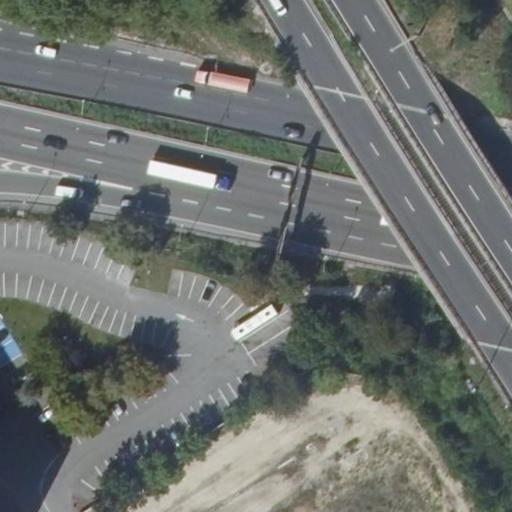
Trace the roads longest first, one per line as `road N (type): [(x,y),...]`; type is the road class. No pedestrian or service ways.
road 1 (trunk): [(511,160),(0,57)]
road 2 (motorway): [(282,0),(511,359)]
road 3 (trunk): [(156,174),(511,248)]
road 4 (motorway): [(511,247),(353,0)]
road 5 (unknown): [(170,511),(323,409),(347,401),(392,410),(410,423)]
road 6 (trunk): [(0,179),(133,196),(156,174)]
road 7 (trunk): [(0,129),(156,174)]
road 8 (unknown): [(279,511),(410,423)]
